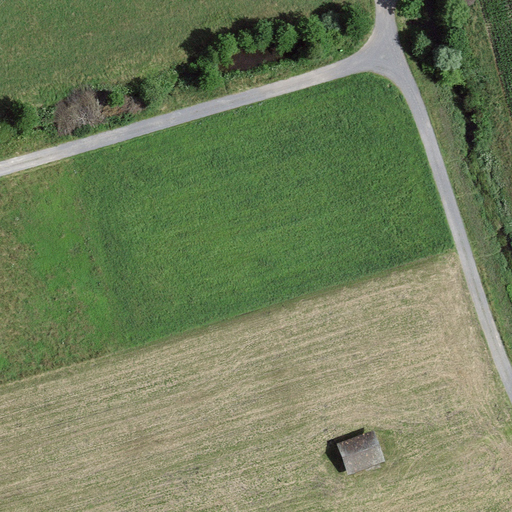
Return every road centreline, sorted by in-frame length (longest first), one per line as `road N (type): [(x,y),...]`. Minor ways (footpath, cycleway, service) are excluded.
road 1 (track): [(393,56),(0,166)]
road 2 (track): [(393,56),(424,115),(511,392)]
